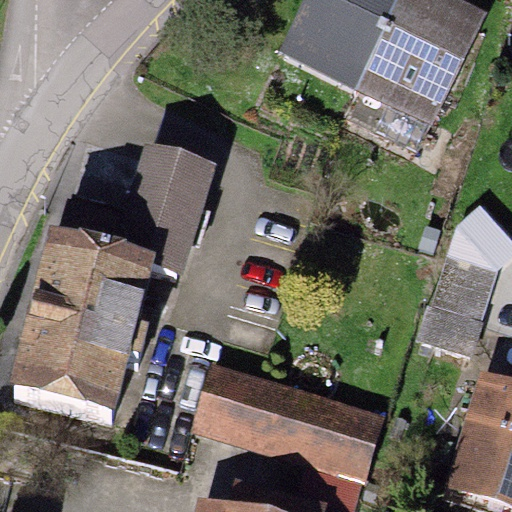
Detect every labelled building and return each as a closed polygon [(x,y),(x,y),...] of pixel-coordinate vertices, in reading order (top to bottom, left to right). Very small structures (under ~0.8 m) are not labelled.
[(321,0),(290,62),(368,101),(360,119),(424,151),(481,38),(456,25),(405,0),(321,0)] [(66,225),(16,437),(120,462),(159,297),(178,302),(204,190),(146,177),(131,240),(66,225)] [(456,270),(422,346),(464,365),(498,288),(456,270)] [(221,381),(198,452),(351,503),(374,432),(221,381)] [(511,511),(511,409),(482,401),(453,510),(461,511),(511,511)]
